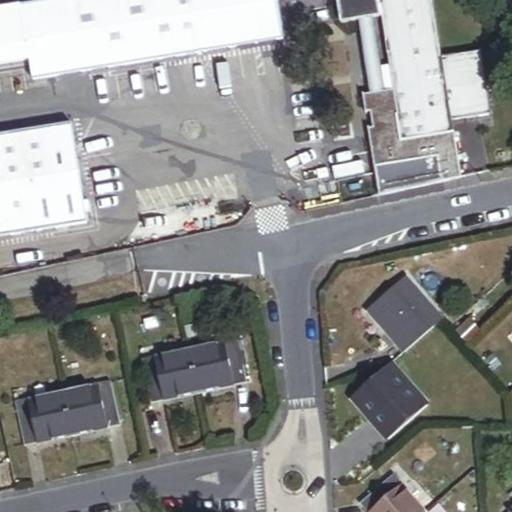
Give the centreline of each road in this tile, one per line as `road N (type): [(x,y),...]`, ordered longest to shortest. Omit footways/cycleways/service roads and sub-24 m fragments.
road 1 (residential): [(511,193),(281,245),(308,431),(297,480)]
road 2 (residential): [(297,480),(181,482),(41,511)]
